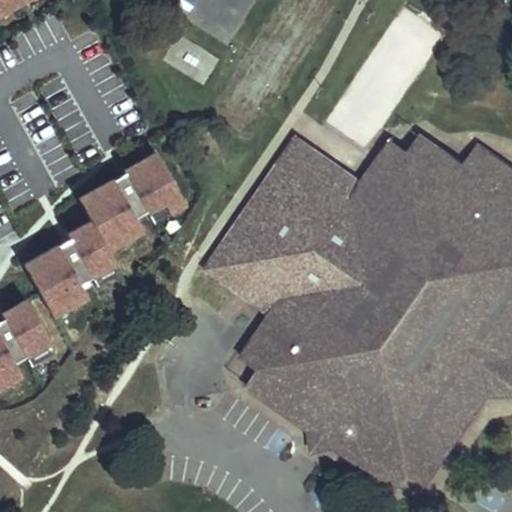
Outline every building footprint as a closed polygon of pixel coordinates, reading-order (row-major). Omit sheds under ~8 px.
[(454,157),(433,142),(419,161),(454,157)] [(304,146),(212,279),(278,324),(260,349),(267,378),(274,406),(318,436),(329,433),(343,443),(345,455),(385,482),(416,477),(444,472),(495,398),(490,379),(500,364),(511,363),(511,167),(488,151),(474,171),(454,157),(419,161),(387,166),(370,191),(304,146)] [(419,161),(399,148),(387,166),(419,161)] [(184,203),(155,152),(122,170),(124,172),(145,211),(162,201),(168,212),(184,203)] [(145,211),(124,172),(112,179),(134,217),(145,211)] [(135,219),(134,217),(112,179),(78,198),(90,220),(67,234),(69,238),(90,276),(110,265),(114,262),(107,249),(123,240),(117,229),(135,219)] [(168,212),(162,201),(145,211),(151,221),(168,212)] [(141,230),(135,219),(117,229),(123,240),(141,230)] [(90,276),(69,238),(58,245),(79,282),(90,276)] [(79,282),(58,245),(23,264),(52,315),(68,306),(61,295),(80,285),(79,282)] [(95,285),(115,274),(110,265),(90,276),(95,285)] [(86,296),(80,285),(61,295),(68,306),(86,296)] [(49,342),(26,299),(1,313),(3,318),(24,355),(44,344),(49,342)] [(24,355),(3,318),(0,319),(0,338),(13,362),(24,355)] [(0,372),(14,364),(13,362),(0,338),(0,386),(2,385),(0,382),(0,372)] [(49,353),(44,344),(24,355),(29,364),(49,353)] [(267,378),(260,349),(249,365),(267,378)] [(511,394),(511,363),(500,364),(490,379),(495,398),(511,394)] [(0,382),(2,385),(20,375),(14,364),(0,372),(0,382)] [(274,406),(267,378),(256,393),(274,406)] [(343,443),(329,433),(318,436),(345,455),(343,443)] [(432,489),(444,472),(416,477),(432,489)] [(416,477),(385,482),(403,495),(416,477)]
